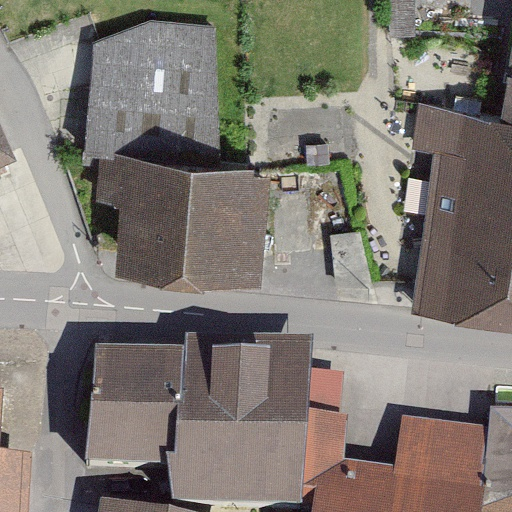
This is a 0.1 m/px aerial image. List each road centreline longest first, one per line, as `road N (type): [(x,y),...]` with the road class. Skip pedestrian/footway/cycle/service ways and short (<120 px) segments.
road 1 (residential): [(87,306),(511,344)]
road 2 (residential): [(87,306),(0,100)]
